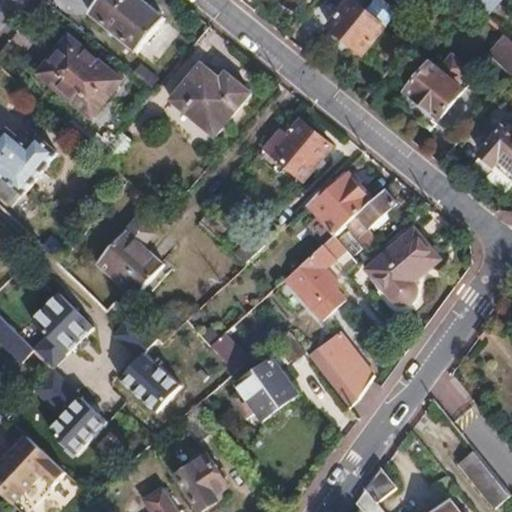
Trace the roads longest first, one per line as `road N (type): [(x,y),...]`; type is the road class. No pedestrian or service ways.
road 1 (residential): [(511,249),(208,0)]
road 2 (residential): [(511,255),(329,511)]
